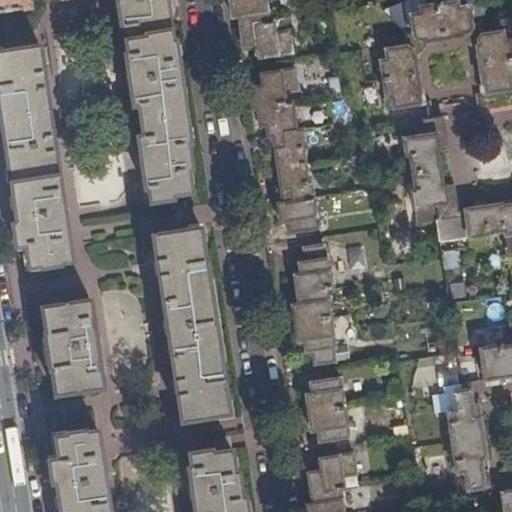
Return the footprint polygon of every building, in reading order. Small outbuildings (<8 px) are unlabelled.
[(0,0),(0,14),(32,11),(30,0),(0,0)] [(119,0),(124,33),(127,32),(130,56),(128,57),(135,109),(142,109),(146,139),(140,140),(148,191),(151,191),(153,205),(175,202),(177,214),(197,211),(191,172),(195,172),(191,147),(194,146),(191,127),(187,127),(184,106),(187,106),(185,86),(181,87),(178,64),(181,63),(178,44),(174,44),(167,0),(119,0)] [(231,0),(235,21),(241,20),(246,50),(260,49),(261,62),(295,56),(292,36),(278,37),(276,25),(272,25),(268,0),(231,0)] [(391,113),(423,108),(422,98),(424,97),(419,61),(416,61),(414,51),(418,46),(428,45),(429,46),(466,40),(465,38),(476,36),(480,40),(481,50),(479,50),(485,87),(487,86),(489,98),(511,94),(511,43),(508,44),(506,34),(489,37),(487,30),(483,27),(475,28),(472,9),(461,10),(460,5),(423,11),(424,17),(413,19),(416,37),(409,38),(405,42),(406,49),(388,52),(389,63),(383,64),(391,113)] [(73,263),(41,50),(0,55),(0,102),(18,226),(15,227),(18,250),(28,249),(31,271),(43,269),(43,271),(62,268),(62,265),(73,263)] [(284,198),(278,198),(283,226),(289,225),(291,237),(321,232),(314,186),(311,186),(306,151),(309,151),(306,133),(299,134),(295,105),(288,106),(287,96),(301,94),(298,73),(263,78),(265,90),(251,93),(254,115),(259,114),(262,131),(267,130),(270,150),(276,149),(277,156),(282,191),(284,198)] [(451,152),(446,119),(426,123),(429,138),(406,141),(409,160),(413,159),(418,194),(415,195),(417,212),(440,208),(443,224),(469,220),(472,242),(492,239),(492,238),(507,235),(511,258),(511,257),(511,207),(505,209),(505,206),(461,213),(457,188),(447,189),(441,153),(451,152)] [(203,230),(156,238),(184,424),(232,417),(203,230)] [(318,368),(339,365),(337,351),(338,351),(330,294),(336,293),(331,263),(330,263),(327,249),(307,251),(309,265),(302,266),(304,278),(297,279),(302,307),(295,309),(301,346),(307,345),(309,355),(316,354),(318,368)] [(91,303),(44,310),(48,337),(46,337),(52,373),(54,373),(57,397),(104,390),(91,303)] [(504,348),(483,351),(488,383),(511,379),(511,349),(505,350),(504,348)] [(322,444),(352,440),(343,382),(313,386),(314,397),(309,397),(315,434),(321,434),(322,444)] [(489,490),(486,474),(485,463),(490,462),(484,420),(478,421),(475,409),(473,393),(456,395),(458,413),(450,415),(460,478),(468,477),(471,493),(489,490)] [(482,409),(475,409),(478,421),(484,420),(482,409)] [(110,511),(99,433),(86,435),(86,433),(69,436),(69,437),(57,439),(61,462),(51,463),(55,486),(59,485),(62,511),(110,511)] [(236,476),(233,453),(213,456),(213,453),(191,456),(194,470),(191,471),(196,511),(248,511),(247,500),(244,500),(240,475),(236,476)] [(316,506),(309,508),(309,511),(346,511),(344,494),(348,493),(346,480),(360,478),(356,456),(322,462),(324,474),(311,477),(316,506)]
